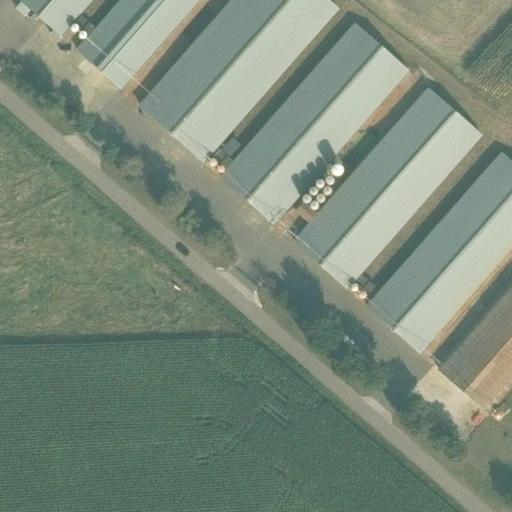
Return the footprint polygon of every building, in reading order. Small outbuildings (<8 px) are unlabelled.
[(17,0),(18,0),(61,38),(93,0),(17,0)] [(124,0),(91,38),(77,53),(119,90),(199,0),(124,0)] [(326,0),(232,0),(153,93),(140,108),(200,160),(334,6),(326,0)] [(357,27),(235,166),(222,181),(271,224),(406,71),(357,27)] [(430,92),(308,231),(295,246),(344,289),(479,135),(430,92)] [(417,353),(511,245),(511,164),(503,156),(368,310),(417,353)] [(511,288),(452,357),(438,372),(488,415),(511,387),(511,288)] [(500,421),(503,418),(498,413),(495,416),(500,421)]
